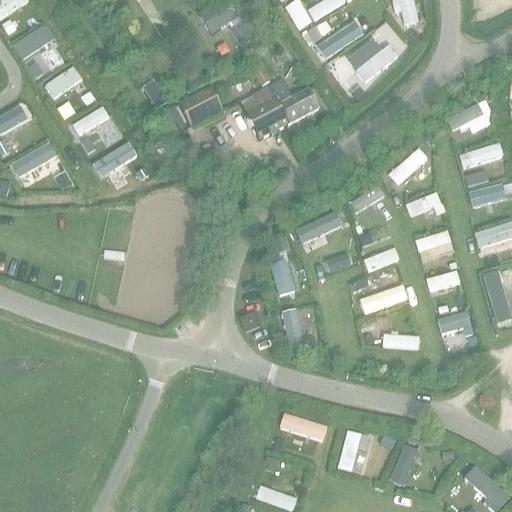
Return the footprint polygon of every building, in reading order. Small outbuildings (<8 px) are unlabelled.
[(3,0),(0,2),(0,20),(27,2),(25,0),(3,0)] [(224,0),(198,17),(211,37),(237,20),(224,0)] [(339,0),(328,0),(305,14),(312,25),(343,6),(339,0)] [(415,26),(409,0),(394,0),(396,3),(389,5),(392,17),(398,16),(402,29),(415,26)] [(350,17),(320,38),(327,48),(357,28),(350,17)] [(11,50),(19,62),(51,40),(43,27),(11,50)] [(310,32),(301,38),(308,48),(317,42),(319,41),(312,30),(310,32)] [(414,33),(404,39),(410,49),(420,43),(414,33)] [(387,49),(353,76),(362,87),(396,60),(387,49)] [(34,65),(28,69),(35,81),(42,76),(34,65)] [(41,89),(50,103),(82,82),(73,68),(41,89)] [(252,73),(261,88),(269,83),(259,68),(252,73)] [(291,100),(287,93),(282,83),(239,106),(258,142),(318,111),(308,92),(291,100)] [(167,105),(152,84),(141,92),(155,111),(167,105)] [(349,96),(348,97),(354,104),(356,107),(366,99),(358,89),(349,96)] [(178,107),(189,129),(223,112),(211,90),(178,107)] [(89,94),(80,101),(85,107),(94,101),(89,95),(89,94)] [(483,96),(472,100),(477,110),(487,105),(483,96)] [(16,107),(0,116),(0,130),(1,130),(6,139),(27,126),(16,107)] [(475,109),(443,124),(449,136),(481,120),(475,109)] [(118,143),(99,116),(84,127),(103,154),(118,143)] [(418,136),(411,143),(417,150),(425,144),(418,136)] [(177,146),(160,155),(168,172),(186,163),(202,164),(190,140),(177,146)] [(497,148),(456,160),(459,173),(500,161),(497,148)] [(416,153),(386,178),(395,189),(425,163),(416,153)] [(43,181),(27,154),(16,161),(33,188),(43,181)] [(135,161),(124,168),(130,178),(142,170),(135,161)] [(64,176),(53,182),(59,194),(70,188),(64,176)] [(473,176),(463,179),(466,189),(476,186),(473,176)] [(0,184),(0,198),(5,200),(9,186),(0,184)] [(511,202),(508,188),(468,200),(475,223),(511,212),(511,202)] [(377,189),(347,208),(353,218),(384,199),(377,189)] [(435,196),(403,209),(407,220),(440,208),(435,196)] [(337,214),(302,229),(307,241),(342,225),(337,214)] [(511,226),(472,239),(476,253),(511,241),(511,226)] [(446,234),(412,245),(416,258),(450,247),(446,234)] [(367,235),(356,239),(360,249),(371,246),(367,235)] [(348,247),(314,258),(318,270),(352,258),(348,247)] [(363,264),(367,275),(396,265),(391,253),(363,264)] [(284,269),(271,272),(279,302),(292,299),(284,269)] [(506,269),(496,272),(499,281),(509,278),(506,269)] [(455,275),(423,284),(427,296),(459,287),(455,275)] [(495,275),(480,280),(494,328),(509,324),(495,275)] [(402,292),(370,303),(375,315),(407,305),(402,292)] [(445,307),(437,310),(438,316),(447,314),(445,307)] [(284,354),(303,350),(299,328),(302,328),(299,315),(272,321),(275,334),(279,333),(284,354)] [(465,316),(434,323),(437,337),(468,329),(465,316)] [(241,322),(245,334),(258,328),(253,317),(241,322)] [(370,318),(345,323),(348,335),(373,330),(370,318)] [(380,352),(416,354),(417,341),(395,340),(396,335),(388,335),(388,339),(381,339),(380,352)] [(370,338),(363,339),(364,347),(372,346),(370,338)] [(474,341),(467,342),(469,350),(476,348),(474,341)] [(321,430),(284,419),(280,431),(317,442),(321,430)] [(358,439),(345,435),(335,473),(349,476),(355,452),(362,453),(365,442),(358,440),(358,439)] [(384,438),(379,447),(391,453),(396,444),(384,438)] [(275,443),(272,453),(283,456),(286,446),(275,443)] [(416,457),(402,450),(386,487),(401,493),(416,457)] [(451,454),(441,456),(443,466),(453,464),(451,454)] [(266,460),(262,472),(273,475),(277,463),(266,460)] [(498,511),(506,504),(472,471),(461,483),(490,511),(498,511)] [(281,511),(289,511),(293,503),(263,493),(259,504),(281,511)]
